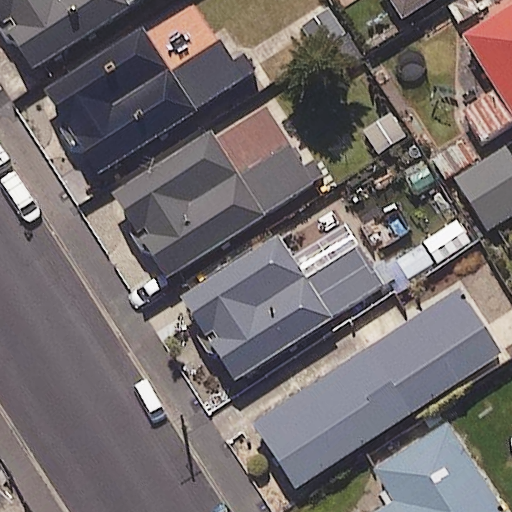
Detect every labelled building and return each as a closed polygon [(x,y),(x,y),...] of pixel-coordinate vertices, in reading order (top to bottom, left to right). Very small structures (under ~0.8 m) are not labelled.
[(129,4),(135,0),(0,0),(0,23),(31,70),(129,4)] [(392,0),(402,15),(425,0),(392,0)] [(511,2),(461,33),(493,87),(456,109),(476,143),(511,121),(511,2)] [(86,163),(61,179),(80,207),(122,179),(112,164),(193,110),(242,78),(216,39),(167,71),(138,27),(39,92),(86,163)] [(262,217),(321,180),(273,102),(213,139),(208,131),(107,195),(160,280),(262,217)] [(389,111),(359,131),(377,158),(424,127),(411,107),(394,119),(389,111)] [(511,216),(511,164),(503,150),(455,180),(487,232),(511,216)] [(274,234),(176,298),(231,383),(329,319),(383,283),(351,234),(343,240),(327,216),(311,227),(325,249),(296,268),(274,234)] [(418,240),(433,264),(469,240),(454,217),(418,240)] [(433,264),(418,240),(383,263),(399,287),(433,264)] [(497,357),(454,289),(249,419),(292,487),(497,357)] [(498,511),(455,441),(383,486),(399,511),(498,511)] [(0,511),(17,501),(0,472),(0,511)]
